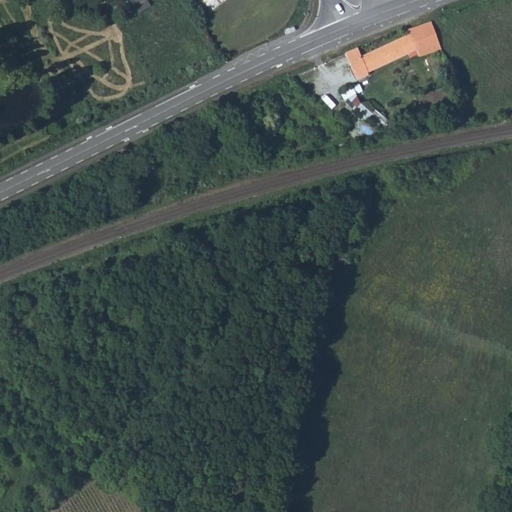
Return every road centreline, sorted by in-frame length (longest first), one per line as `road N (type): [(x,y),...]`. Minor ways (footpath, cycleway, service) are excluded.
road 1 (secondary): [(0,191),(325,35)]
road 2 (track): [(168,511),(99,475),(51,511)]
